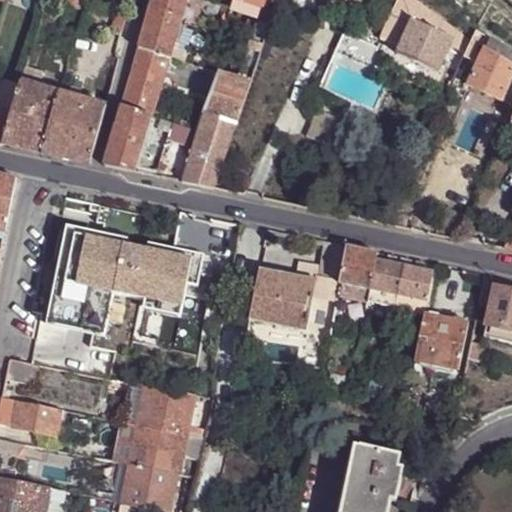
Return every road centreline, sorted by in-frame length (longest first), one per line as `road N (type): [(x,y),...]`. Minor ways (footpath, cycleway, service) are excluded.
road 1 (residential): [(94,180),(511,267)]
road 2 (residential): [(146,0),(94,180)]
road 3 (residential): [(0,334),(32,168)]
